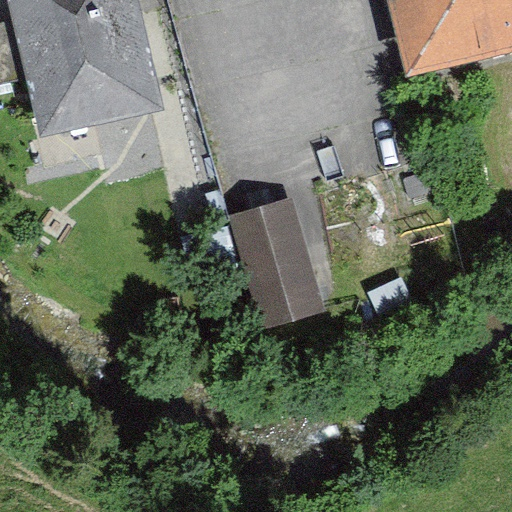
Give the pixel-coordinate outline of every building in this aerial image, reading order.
[(5,0),(31,149),(154,128),(131,0),(5,0)] [(511,0),(380,0),(396,79),(511,56),(511,0)] [(144,172),(112,177),(120,225),(152,220),(144,172)] [(290,217),(230,231),(255,338),(314,324),(290,217)] [(149,336),(191,333),(185,234),(142,237),(149,336)]
